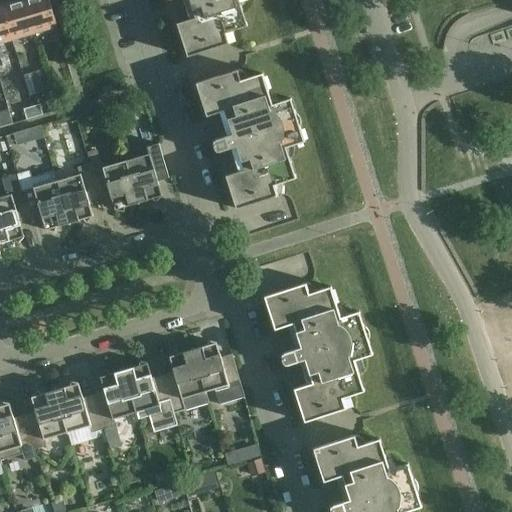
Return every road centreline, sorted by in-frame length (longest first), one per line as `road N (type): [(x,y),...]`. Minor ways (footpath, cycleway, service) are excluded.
road 1 (unclassified): [(511,438),(485,360),(409,205),(406,99)]
road 2 (residential): [(190,234),(199,204),(131,0)]
road 3 (residential): [(293,511),(237,325),(210,298)]
road 4 (residential): [(0,365),(210,298)]
road 5 (residential): [(190,234),(0,289)]
